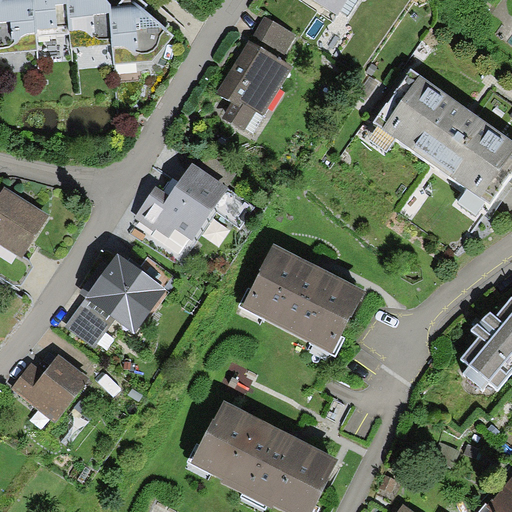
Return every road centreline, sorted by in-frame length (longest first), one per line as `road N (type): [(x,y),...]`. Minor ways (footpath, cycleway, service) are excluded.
road 1 (residential): [(344,511),(399,406),(416,334),(511,257)]
road 2 (residential): [(231,0),(114,195)]
road 3 (residential): [(114,195),(49,313),(0,371)]
